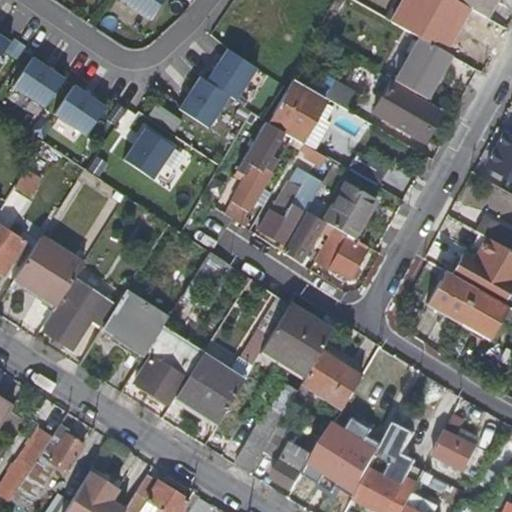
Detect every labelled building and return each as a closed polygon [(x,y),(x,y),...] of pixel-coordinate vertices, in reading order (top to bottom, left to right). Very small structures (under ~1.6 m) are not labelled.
[(118,0),(149,20),(161,0),(118,0)] [(454,19),(462,5),(454,0),(453,0),(432,0),(430,5),(454,19)] [(505,0),(454,0),(462,5),(467,8),(485,18),(490,20),(497,7),(501,9),(505,0)] [(494,22),(501,9),(497,7),(490,20),(494,22)] [(471,42),(485,18),(467,8),(453,32),(447,28),(438,44),(469,61),(478,46),(471,42)] [(0,37),(0,55),(8,43),(0,37)] [(417,37),(392,80),(414,92),(425,99),(430,89),(442,68),(449,55),(417,37)] [(198,76),(178,108),(207,127),(228,94),(235,98),(254,67),(225,48),(205,80),(198,76)] [(31,58),(12,88),(44,109),(63,79),(31,58)] [(442,68),(430,89),(436,92),(448,71),(442,68)] [(412,96),(414,92),(392,80),(390,79),(372,112),(423,140),(439,112),(412,96)] [(286,86),(264,124),(294,140),(298,142),(312,115),(322,98),(289,80),(286,86)] [(331,82),(322,98),(349,113),(358,97),(331,82)] [(73,86),(53,115),(86,136),(105,107),(73,86)] [(312,115),(298,142),(303,145),(314,151),(329,125),(312,115)] [(229,200),(248,211),(252,202),(258,192),(267,176),(287,142),(278,137),(260,127),(237,167),(245,172),(229,200)] [(144,128),(123,159),(153,179),(173,147),(144,128)] [(511,136),(505,133),(487,166),(511,179),(511,136)] [(26,144),(36,150),(42,140),(32,134),(26,144)] [(300,150),(303,145),(298,142),(294,140),(291,145),(296,149),(300,150)] [(355,152),(346,169),(376,186),(385,169),(355,152)] [(22,167),(11,186),(28,196),(39,177),(22,167)] [(279,243),(283,245),(304,211),(312,197),(316,190),(289,175),(256,230),(279,243)] [(330,207),(322,221),(353,238),(375,199),(344,182),(330,207)] [(267,197),(258,192),(252,202),(261,207),(267,197)] [(323,204),(312,197),(304,211),(316,217),(323,204)] [(248,211),(229,200),(222,213),(240,225),(244,227),(252,213),(248,211)] [(323,204),(316,217),(322,221),(330,207),(323,204)] [(348,278),(366,245),(353,238),(322,221),(316,217),(304,211),(283,245),(280,251),(302,266),(307,258),(302,255),(310,242),(307,241),(315,226),(329,234),(314,260),(348,278)] [(511,233),(483,217),(476,232),(478,233),(487,238),(511,252),(511,233)] [(0,272),(3,274),(11,262),(15,255),(25,261),(34,248),(0,226),(0,272)] [(478,233),(464,258),(473,263),(487,238),(478,233)] [(82,264),(40,237),(34,248),(25,261),(21,268),(13,279),(41,297),(39,301),(53,310),(82,264)] [(460,256),(450,274),(502,304),(511,285),(511,252),(487,238),(473,263),(464,258),(460,256)] [(200,306),(227,264),(209,252),(182,295),(200,306)] [(11,262),(21,268),(25,261),(15,255),(11,262)] [(500,315),(505,306),(502,304),(450,274),(444,271),(426,304),(486,339),(500,315)] [(102,327),(116,305),(74,279),(42,329),(55,338),(52,343),(61,348),(64,343),(72,349),(91,320),(102,327)] [(101,328),(144,355),(145,353),(159,331),(167,318),(124,291),(116,305),(102,327),(101,328)] [(253,332),(267,340),(288,304),(275,296),(253,332)] [(260,351),(303,377),(319,349),(330,329),(288,303),(288,304),(267,340),(260,351)] [(500,315),(511,321),(511,310),(505,306),(500,315)] [(133,383),(169,405),(175,396),(199,358),(159,331),(145,353),(149,357),(133,383)] [(361,374),(319,349),(303,377),(299,384),(340,410),(361,374)] [(175,396),(217,423),(243,380),(228,370),(202,354),(199,358),(175,396)] [(236,356),(228,370),(243,380),(251,366),(236,356)] [(398,390),(401,376),(384,371),(380,385),(398,390)] [(281,412),(283,413),(289,402),(295,391),(280,382),(245,442),(259,450),(281,412)] [(0,422),(11,405),(0,398),(0,422)] [(463,421),(452,416),(444,432),(455,437),(463,421)] [(67,429),(58,423),(50,437),(19,486),(36,496),(55,466),(65,472),(82,445),(65,434),(67,429)] [(345,430),(332,423),(330,426),(314,453),(312,458),(317,461),(320,455),(329,459),(345,430)] [(298,435),(277,424),(262,451),(281,462),(273,476),(294,488),(312,458),(314,453),(294,442),(298,435)] [(50,437),(36,429),(0,486),(0,487),(1,488),(0,489),(0,498),(8,503),(13,495),(19,486),(50,437)] [(489,454),(455,437),(444,432),(432,456),(478,478),(489,454)] [(249,473),(262,451),(259,450),(245,442),(233,464),(249,473)] [(341,454),(337,463),(364,477),(368,469),(341,454)] [(299,491),(334,511),(345,511),(354,497),(364,477),(337,463),(333,461),(323,480),(309,472),(299,491)] [(405,511),(416,492),(369,467),(368,469),(364,477),(354,497),(383,511),(388,511),(390,509),(397,511),(405,511)] [(110,484),(89,471),(72,497),(67,506),(62,511),(121,511),(123,509),(109,500),(102,495),(110,484)] [(180,511),(188,500),(145,474),(123,509),(121,511),(137,511),(145,499),(158,507),(154,511),(180,511)] [(429,484),(421,480),(416,492),(405,511),(418,511),(416,511),(429,484)] [(117,489),(110,484),(102,495),(109,500),(117,489)] [(34,511),(62,511),(67,506),(46,493),(34,511)] [(493,511),(511,511),(511,498),(502,494),(493,511)]
